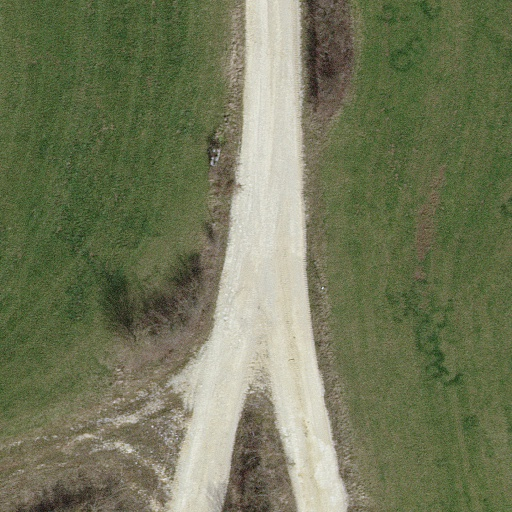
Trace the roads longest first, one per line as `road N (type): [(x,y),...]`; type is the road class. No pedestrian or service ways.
road 1 (track): [(268,292),(269,0)]
road 2 (track): [(268,292),(221,360),(192,511)]
road 3 (track): [(318,511),(268,292)]
